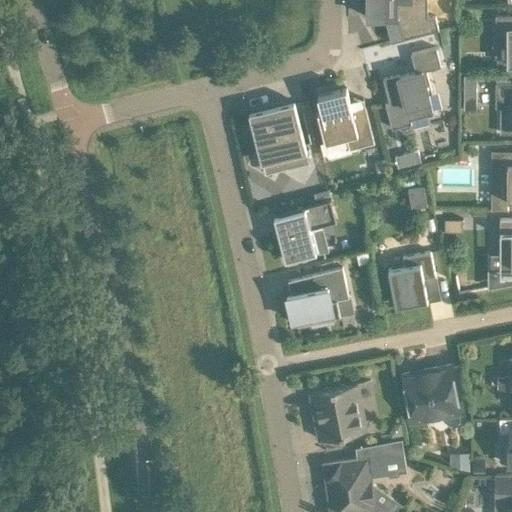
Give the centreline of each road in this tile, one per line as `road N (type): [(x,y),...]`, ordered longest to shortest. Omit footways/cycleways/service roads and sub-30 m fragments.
road 1 (tertiary): [(146,511),(118,306),(71,121)]
road 2 (residential): [(267,369),(207,91)]
road 3 (unclassified): [(267,369),(511,314)]
road 4 (residential): [(207,91),(303,60),(330,20),(331,0)]
road 5 (residential): [(291,511),(267,369)]
road 6 (residential): [(71,121),(207,91)]
road 7 (tertiary): [(71,121),(32,0)]
